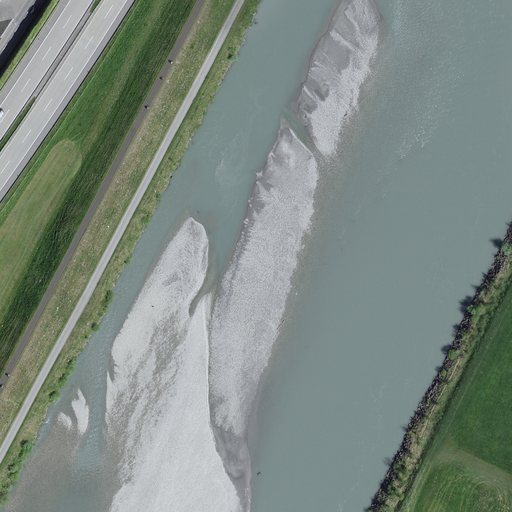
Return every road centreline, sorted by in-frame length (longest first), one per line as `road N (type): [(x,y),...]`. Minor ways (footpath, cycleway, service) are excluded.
road 1 (track): [(0,461),(243,0)]
road 2 (track): [(205,0),(0,395)]
road 3 (motorway): [(0,180),(118,0)]
road 4 (motorway): [(82,0),(0,124)]
